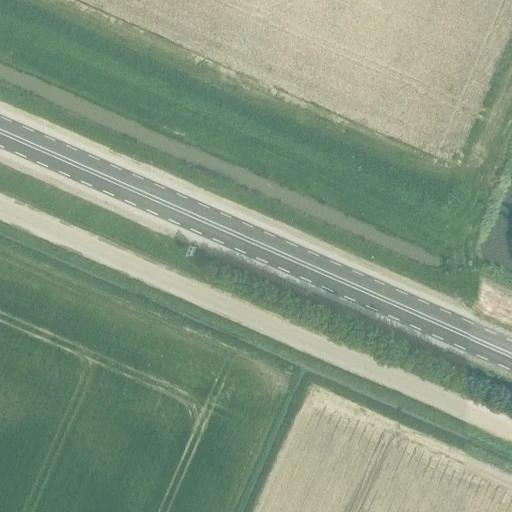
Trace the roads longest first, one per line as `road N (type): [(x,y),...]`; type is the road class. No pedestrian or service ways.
road 1 (unclassified): [(511,432),(0,207)]
road 2 (primary): [(511,356),(0,133)]
